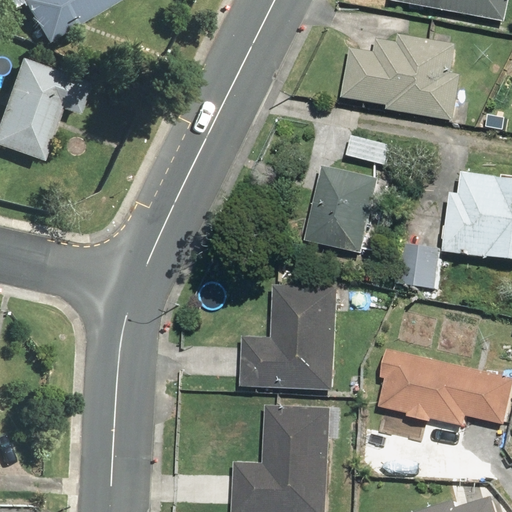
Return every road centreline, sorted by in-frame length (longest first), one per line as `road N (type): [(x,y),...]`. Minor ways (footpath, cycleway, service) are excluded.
road 1 (secondary): [(138,282),(273,0)]
road 2 (secondary): [(110,511),(118,370),(138,282)]
road 3 (residential): [(138,282),(0,254)]
